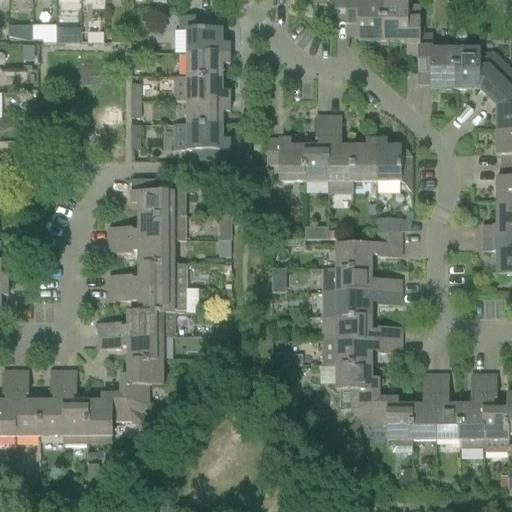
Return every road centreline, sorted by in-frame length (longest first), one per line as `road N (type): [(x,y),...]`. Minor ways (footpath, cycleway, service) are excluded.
road 1 (residential): [(233,0),(307,35),(444,156),(451,190),(430,268),(429,314),(457,340),(511,338)]
road 2 (residential): [(0,342),(61,334),(70,318),(73,239),(107,176)]
